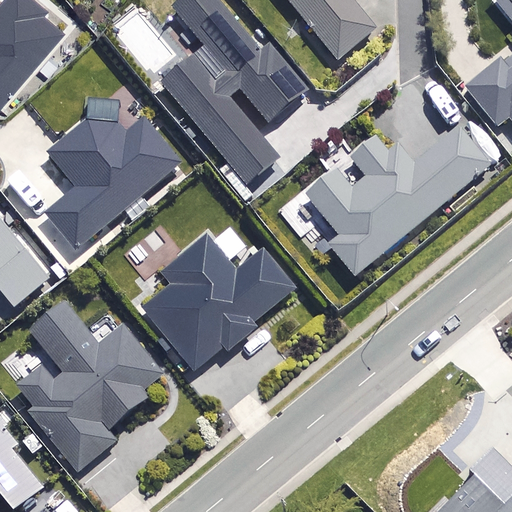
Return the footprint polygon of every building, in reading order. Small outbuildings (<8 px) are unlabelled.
[(0,105),(68,25),(38,0),(0,0),(0,1),(0,105)] [(305,92),(229,0),(181,0),(170,9),(224,75),(216,82),(193,55),(159,83),(226,164),(217,172),(235,195),(278,160),(226,97),(236,89),(266,125),(305,92)] [(283,0),(335,64),(374,32),(348,0),(283,0)] [(511,0),(490,0),(511,27),(511,51),(463,90),(495,129),(506,120),(511,127),(511,0)] [(182,164),(145,120),(108,150),(86,124),(43,159),(71,194),(45,215),(75,252),(182,164)] [(413,165),(383,126),(346,155),(363,176),(349,187),(334,168),(302,193),(335,233),(323,243),(351,277),(487,167),(457,129),(413,165)] [(47,280),(0,221),(0,293),(12,308),(47,280)] [(233,274),(205,238),(157,276),(166,288),(139,309),(190,373),(216,353),(220,358),(246,338),(242,334),(294,293),(261,252),(233,274)] [(63,305),(29,334),(61,372),(52,380),(42,368),(18,388),(31,403),(23,410),(75,472),(113,440),(105,430),(142,399),(137,393),(160,374),(121,328),(98,347),(63,305)] [(0,432),(5,429),(0,422),(0,498),(9,510),(39,488),(0,438),(0,432)] [(511,511),(511,470),(490,450),(430,511),(511,511)]
